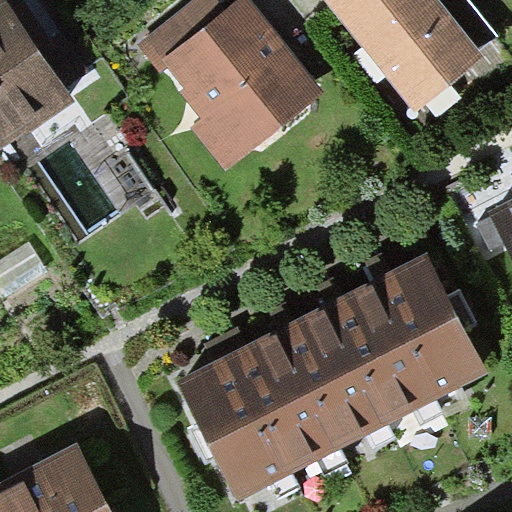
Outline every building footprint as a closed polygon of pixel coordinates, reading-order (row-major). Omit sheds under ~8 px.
[(0,0),(0,150),(72,100),(2,0),(0,0)] [(161,74),(170,68),(164,60),(226,10),(217,0),(196,0),(138,46),(161,74)] [(326,93),(256,0),(240,0),(226,10),(225,13),(218,18),(164,60),(170,68),(185,87),(181,90),(204,121),(195,128),(225,168),(326,93)] [(435,0),(324,0),(381,70),(367,81),(409,133),(491,68),(435,0)] [(511,238),(511,192),(493,201),(511,238)] [(234,493),(482,364),(420,247),(393,261),(345,286),(298,311),(250,336),(206,359),(173,376),(234,493)] [(0,511),(124,511),(88,440),(5,482),(0,471),(0,511)]
